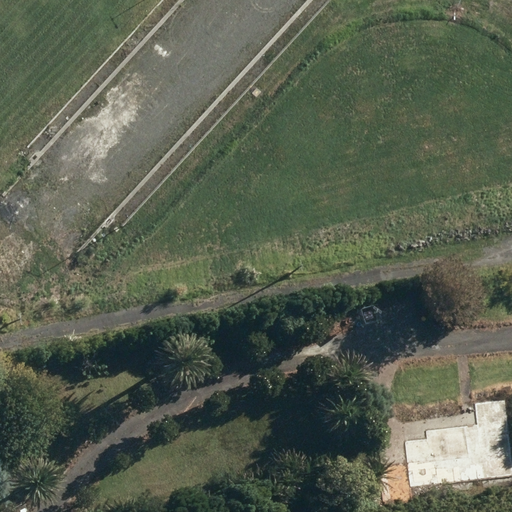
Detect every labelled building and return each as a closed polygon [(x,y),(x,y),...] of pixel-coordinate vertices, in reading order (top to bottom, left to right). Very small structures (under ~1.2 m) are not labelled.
[(321,0),(288,0),(281,2),(286,18),(324,7),(321,0)] [(193,92),(99,114),(106,147),(152,136),(157,155),(177,151),(181,169),(228,158),(222,136),(229,135),(212,64),(188,70),(193,92)] [(137,264),(107,152),(39,171),(69,282),(137,264)] [(200,178),(156,188),(162,211),(206,200),(200,178)] [(0,270),(0,298),(8,296),(0,270)] [(376,465),(381,511),(389,511),(419,508),(418,494),(511,482),(511,395),(463,402),(465,415),(426,420),(427,435),(406,437),(408,461),(376,465)]
